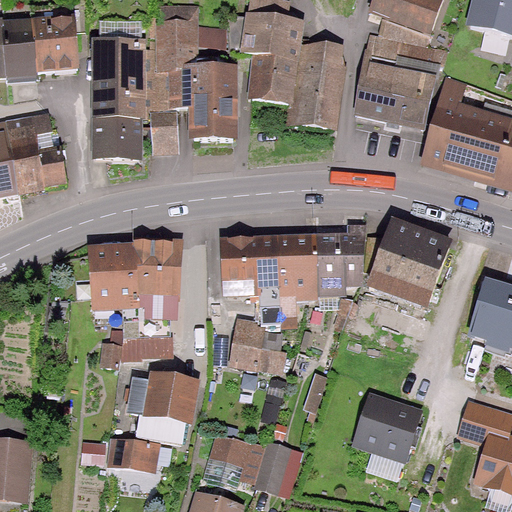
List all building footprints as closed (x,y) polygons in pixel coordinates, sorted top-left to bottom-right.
[(302,6),(254,0),(252,0),(248,41),(258,42),(297,47),(302,6)] [(382,0),(377,14),(384,17),(429,35),(443,0),(382,0)] [(511,40),(511,0),(476,0),(470,28),(488,32),(483,52),(506,57),(510,40),(511,40)] [(35,11),(39,69),(81,65),(77,3),(34,6),(35,11)] [(198,10),(158,11),(160,63),(170,63),(200,61),(199,52),(198,10)] [(2,13),(6,72),(6,79),(40,77),(39,69),(35,11),(2,13)] [(429,35),(384,17),(376,55),(439,69),(442,55),(425,52),(429,35)] [(147,28),(96,28),(95,106),(145,107),(147,28)] [(297,47),(258,42),(251,96),(290,101),(297,47)] [(344,51),(308,47),(298,127),(334,131),(344,51)] [(200,61),(170,63),(172,103),(190,103),(191,141),(241,139),(238,51),(199,52),(200,61)] [(376,55),(368,54),(354,122),(430,139),(442,85),(445,70),(439,69),(376,55)] [(442,85),(430,139),(423,171),(511,190),(511,114),(467,105),(470,91),(442,85)] [(145,107),(95,106),(95,159),(144,160),(145,107)] [(179,113),(153,113),(153,150),(179,149),(179,113)] [(0,188),(72,175),(63,133),(42,137),(38,115),(0,122),(0,188)] [(452,235),(387,214),(384,223),(368,274),(363,291),(428,311),(452,235)] [(319,224),(322,283),(352,282),(350,273),(368,274),(384,223),(319,224)] [(283,226),(287,298),(288,319),(303,319),(301,291),(323,289),(322,283),(319,224),(283,226)] [(259,227),(262,287),(263,299),(287,298),(283,226),(259,227)] [(259,227),(220,228),(222,289),(262,287),(259,227)] [(182,232),(90,242),(93,300),(143,298),(143,308),(183,308),(182,232)] [(511,272),(488,265),(468,331),(511,344),(511,272)] [(272,320),(239,312),(229,357),(279,369),(285,345),(267,341),(272,320)] [(112,338),(102,338),(102,366),(123,366),(122,357),(142,356),(142,350),(171,349),(171,329),(137,330),(137,315),(118,315),(119,330),(112,330),(112,338)] [(156,374),(137,371),(130,410),(140,412),(136,433),(161,437),(183,441),(187,418),(192,419),(201,368),(158,360),(156,374)] [(330,369),(315,365),(303,402),(318,407),(330,369)] [(425,406),(369,386),(351,439),(406,458),(425,406)] [(511,408),(471,395),(461,427),(486,435),(473,475),(511,487),(511,408)] [(252,436),(220,426),(201,481),(233,492),(240,472),(252,436)] [(33,432),(0,429),(0,496),(29,498),(33,432)] [(161,437),(136,433),(113,430),(111,440),(109,460),(108,465),(156,472),(161,437)] [(252,436),(240,472),(277,484),(281,472),(293,476),(303,446),(272,436),(270,443),(252,436)] [(111,440),(82,437),(79,457),(109,460),(111,440)] [(233,492),(201,481),(191,511),(246,511),(251,498),(233,492)]
